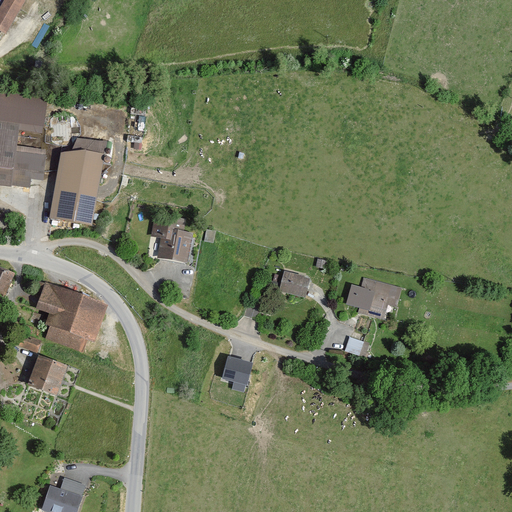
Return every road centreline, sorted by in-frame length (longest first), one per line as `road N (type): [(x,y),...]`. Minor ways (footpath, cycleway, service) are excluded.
road 1 (unclassified): [(30,256),(66,241),(93,244),(182,313),(346,372),(438,388),(511,386)]
road 2 (tertiary): [(30,256),(94,282),(131,327),(142,380),(133,511)]
